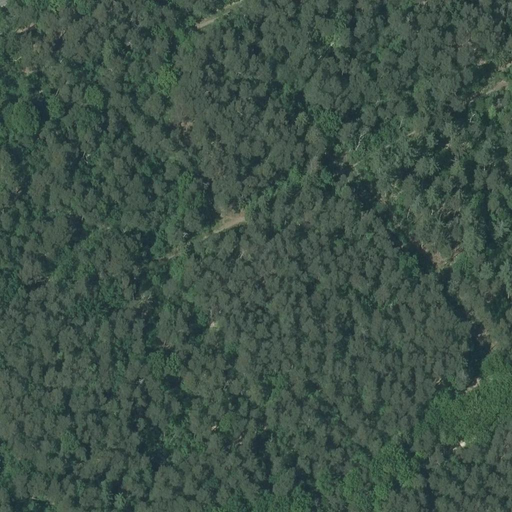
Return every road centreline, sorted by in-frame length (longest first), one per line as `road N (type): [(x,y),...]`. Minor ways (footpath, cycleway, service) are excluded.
road 1 (track): [(511,71),(212,239),(102,280),(30,269),(0,278)]
road 2 (track): [(225,0),(230,38),(511,384)]
road 3 (unknown): [(280,0),(292,28),(288,54),(304,68),(318,105),(338,108),(347,127),(344,161),(457,289),(511,370)]
road 4 (track): [(0,259),(34,166),(58,133),(101,85),(225,0)]
road 5 (track): [(511,371),(499,368),(237,511)]
road 6 (unknown): [(511,385),(278,511)]
